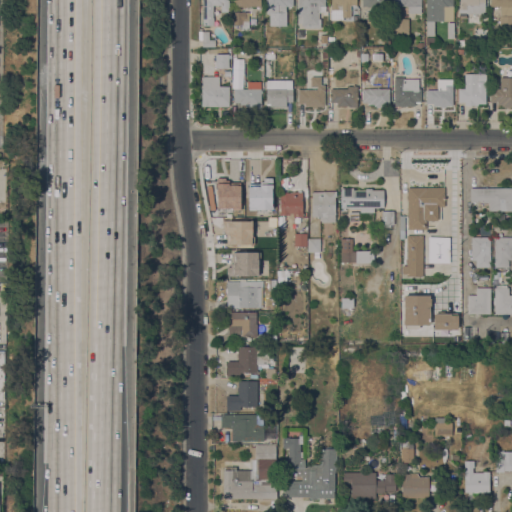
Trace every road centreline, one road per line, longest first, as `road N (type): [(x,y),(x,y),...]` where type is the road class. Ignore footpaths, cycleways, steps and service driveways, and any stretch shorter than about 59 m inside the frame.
road 1 (residential): [(197,511),(197,270),(179,140),(179,0)]
road 2 (motorway): [(64,0),(62,511)]
road 3 (residential): [(511,139),(179,140)]
road 4 (motorway): [(106,319),(110,0)]
road 5 (motorway): [(104,470),(106,319)]
